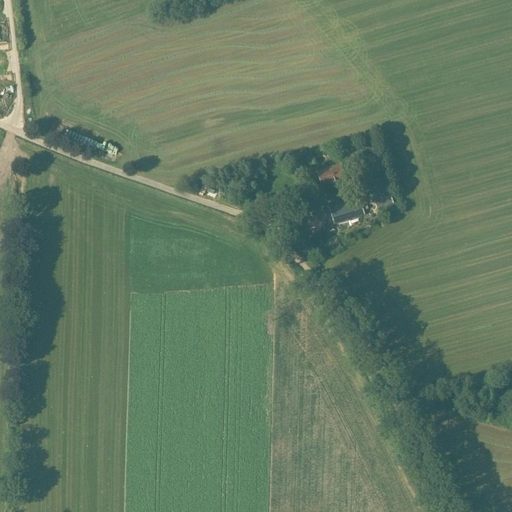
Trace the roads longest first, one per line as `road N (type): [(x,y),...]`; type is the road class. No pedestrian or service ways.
road 1 (track): [(446,511),(366,346),(286,245),(245,217),(0,122)]
road 2 (track): [(8,0),(19,131)]
